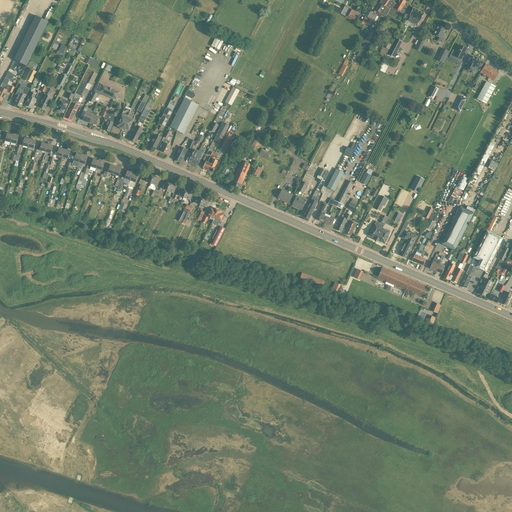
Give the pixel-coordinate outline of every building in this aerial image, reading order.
[(379,9),(379,10),(381,5),(384,0),(380,0),(379,3),(373,13),(370,11),(367,18),(370,20),(369,22),(372,24),(375,18),(379,9)] [(383,22),(387,15),(394,3),(390,1),(390,0),(384,0),(381,5),(379,10),(379,9),(375,18),(383,22)] [(399,0),(397,5),(394,3),(387,15),(395,20),(400,11),(400,13),(402,14),(403,14),(407,8),(406,6),(405,6),(404,6),(406,2),(402,0),(399,0)] [(424,13),(413,8),(409,15),(414,17),(412,22),(417,25),(419,20),(420,21),(424,13)] [(345,17),(353,21),(355,17),(351,15),(353,11),(349,9),(345,17)] [(26,67),(48,22),(36,16),(25,38),(13,60),(26,67)] [(446,29),(438,25),(433,35),(437,37),(436,40),(439,42),(441,39),(442,39),(444,34),(443,34),(446,29)] [(426,39),(420,36),(414,48),(420,51),(426,39)] [(365,39),(359,51),(366,54),(372,43),(365,39)] [(394,57),(402,41),(397,39),(388,55),(394,57)] [(391,45),(385,42),(382,47),(385,48),(381,55),(383,55),(385,56),(386,54),(387,53),(389,50),(391,45)] [(67,47),(62,44),(59,51),(58,50),(56,54),(61,57),(63,53),(64,53),(67,47)] [(223,61),(230,47),(224,44),(218,58),(223,61)] [(449,57),(455,60),(457,57),(461,59),(463,56),(464,56),(465,53),(466,49),(466,48),(466,47),(462,45),(462,46),(460,45),(457,52),(453,50),(449,57)] [(227,63),(233,50),(230,49),(224,62),(227,63)] [(449,51),(443,49),(437,60),(443,63),(449,51)] [(483,62),(471,56),(467,63),(469,64),(466,70),(471,72),(474,67),(479,69),(483,62)] [(97,61),(92,58),(89,66),(94,68),(97,61)] [(344,61),(337,74),(342,76),(347,66),(345,65),(346,62),(344,61)] [(486,76),(492,68),(486,65),(481,72),(483,74),(482,76),(484,77),(485,75),(486,76)] [(36,71),(27,67),(21,79),(30,83),(36,71)] [(498,72),(492,68),(486,76),(489,78),(487,80),(490,82),(492,79),(493,80),(498,72)] [(83,80),(88,83),(92,85),(97,74),(88,70),(83,80)] [(14,75),(8,72),(5,78),(11,81),(14,75)] [(48,85),(51,78),(52,77),(46,74),(42,82),(48,85)] [(62,87),(67,77),(62,74),(57,85),(62,87)] [(88,83),(83,80),(72,101),(73,102),(65,117),(72,120),(79,105),(77,104),(88,83)] [(495,86),(486,82),(477,99),(486,104),(495,86)] [(8,86),(3,83),(0,87),(0,88),(1,89),(0,90),(0,100),(1,101),(7,90),(12,93),(14,87),(12,86),(11,88),(8,87),(8,86)] [(498,101),(506,86),(503,84),(502,85),(499,83),(495,91),(496,92),(493,97),(497,99),(496,100),(498,101)] [(119,92),(102,85),(99,91),(116,99),(119,92)] [(18,97),(14,104),(21,107),(27,95),(30,88),(25,86),(22,91),(18,89),(16,94),(17,95),(16,95),(17,96),(18,97)] [(427,96),(433,99),(438,89),(432,86),(427,96)] [(509,88),(506,86),(498,101),(500,103),(501,101),(505,103),(507,97),(508,98),(509,96),(511,90),(510,89),(509,88)] [(231,105),(239,90),(233,87),(225,102),(231,105)] [(190,100),(194,92),(188,88),(184,97),(190,100)] [(52,91),(47,89),(39,107),(46,110),(51,98),(49,97),(52,91)] [(36,93),(32,91),(29,96),(25,105),(32,108),(36,100),(34,99),(36,93)] [(98,94),(93,91),(88,101),(93,103),(98,94)] [(69,101),(61,98),(58,105),(56,109),(63,113),(69,101)] [(146,119),(155,101),(150,98),(141,116),(138,121),(143,123),(146,119)] [(170,126),(168,130),(171,131),(172,132),(174,129),(184,134),(199,105),(185,98),(170,127),(170,126)] [(146,104),(142,102),(137,110),(141,112),(146,104)] [(454,109),(459,112),(463,105),(457,102),(454,109)] [(175,106),(169,103),(159,123),(165,126),(172,112),(175,106)] [(109,108),(105,107),(101,116),(105,118),(109,108)] [(83,120),(90,122),(94,111),(88,109),(86,112),(83,120)] [(120,128),(123,129),(130,110),(130,112),(126,110),(125,111),(123,111),(119,122),(118,126),(120,127),(120,128)] [(130,110),(123,129),(126,130),(126,129),(129,130),(130,127),(135,115),(133,115),(134,114),(130,112),(131,110),(130,110)] [(94,111),(90,122),(97,125),(99,117),(96,116),(97,113),(94,111)] [(110,113),(108,112),(105,118),(109,120),(105,130),(110,132),(116,116),(110,114),(110,113)] [(267,125),(260,121),(257,126),(265,130),(267,125)] [(229,126),(223,122),(214,140),(218,142),(221,142),(229,126)] [(218,125),(213,123),(209,130),(214,133),(218,125)] [(236,125),(232,123),(225,137),(221,145),(226,147),(230,139),(228,139),(236,125)] [(143,129),(137,126),(130,139),(131,140),(132,141),(133,142),(134,141),(136,142),(143,129)] [(259,133),(254,131),(252,134),(246,147),(256,152),(262,139),(263,135),(259,133)] [(156,148),(161,137),(156,134),(150,145),(152,146),(152,147),(155,148),(156,148)] [(167,154),(173,143),(167,140),(161,150),(167,154)] [(353,142),(352,145),(350,149),(347,147),(343,154),(351,157),(357,144),(353,142)] [(481,157),(485,159),(494,144),(490,142),(481,157)] [(49,162),(51,163),(53,157),(54,152),(51,151),(53,146),(47,144),(45,152),(51,154),(50,156),(51,157),(49,162)] [(178,162),(179,161),(181,162),(187,150),(181,147),(174,159),(176,160),(176,161),(178,162)] [(189,161),(193,164),(199,152),(195,150),(192,155),(189,161)] [(270,154),(261,150),(259,154),(268,159),(270,154)] [(203,154),(199,152),(193,164),(198,166),(201,159),(203,154)] [(78,166),(82,155),(76,153),(72,166),(78,168),(78,166)] [(78,166),(82,167),(83,164),(85,164),(87,157),(82,155),(78,166)] [(96,168),(99,161),(93,159),(91,166),(96,168)] [(203,168),(208,170),(212,160),(209,159),(208,162),(206,162),(203,168)] [(99,161),(96,168),(102,170),(104,163),(99,161)] [(240,189),(250,165),(242,161),(235,177),(234,177),(232,181),(233,181),(231,185),(240,189)] [(251,174),(252,174),(259,177),(264,166),(257,163),(251,174)] [(113,174),(116,167),(110,165),(108,172),(113,174)] [(116,167),(113,174),(119,176),(121,169),(116,167)] [(83,178),(85,178),(88,169),(85,168),(83,173),(81,172),(78,181),(82,182),(83,178)] [(322,178),(326,171),(321,168),(317,175),(322,178)] [(344,173),(337,170),(327,187),(335,191),(344,173)] [(130,180),(133,173),(127,171),(124,178),(130,180)] [(138,175),(133,173),(130,180),(135,182),(138,175)] [(366,185),(371,176),(366,173),(361,182),(366,185)] [(144,180),(150,183),(153,176),(148,174),(146,177),(145,177),(144,180)] [(158,179),(153,176),(150,183),(156,186),(158,182),(157,182),(158,179)] [(469,179),(462,176),(456,187),(451,196),(448,201),(451,202),(453,197),(457,199),(462,190),(463,191),(469,179)] [(117,187),(120,181),(117,189),(121,191),(123,185),(123,184),(123,182),(124,180),(118,177),(117,180),(115,186),(117,187)] [(417,177),(410,189),(418,193),(424,180),(417,177)] [(160,188),(167,190),(170,184),(164,181),(163,184),(162,184),(160,188)] [(308,184),(303,181),(298,190),(303,193),(308,184)] [(354,183),(349,181),(335,208),(341,210),(354,183)] [(175,186),(170,184),(167,190),(173,193),(175,190),(174,189),(175,186)] [(177,195),(183,197),(186,191),(181,188),(180,191),(178,191),(177,195)] [(503,203),(507,194),(509,195),(511,190),(507,188),(500,202),(503,203)] [(293,196),(282,190),(279,197),(284,200),(284,201),(289,204),(293,196)] [(192,193),(186,191),(183,197),(190,200),(191,196),(192,193)] [(193,202),(200,205),(203,198),(197,195),(196,198),(195,198),(193,202)] [(302,198),(297,196),(293,205),(302,210),(305,203),(306,203),(308,200),(303,197),(302,198)] [(387,199),(381,196),(375,208),(380,211),(382,205),(384,206),(387,199)] [(208,200),(203,198),(200,205),(206,207),(208,203),(207,203),(208,200)] [(317,203),(312,200),(304,216),(309,219),(317,203)] [(121,203),(118,210),(124,213),(128,205),(121,203)] [(188,209),(188,210),(184,219),(186,220),(192,207),(187,204),(185,208),(184,208),(183,211),(187,212),(188,209)] [(474,213),(461,206),(443,244),(455,250),(474,213)] [(429,207),(424,217),(428,219),(433,209),(429,207)] [(213,218),(214,219),(215,216),(218,210),(214,208),(214,209),(212,208),(208,216),(209,217),(209,218),(213,220),(213,218)] [(110,210),(104,223),(110,225),(116,212),(110,210)] [(186,213),(182,210),(177,220),(181,222),(186,213)] [(222,212),(218,210),(215,216),(214,219),(212,222),(216,223),(217,220),(220,221),(224,214),(221,213),(222,212)] [(325,222),(328,215),(326,214),(327,211),(323,210),(322,212),(319,220),(325,222)] [(328,215),(325,222),(331,225),(334,218),(334,217),(335,215),(331,213),(330,216),(328,215)] [(351,215),(347,213),(345,218),(342,217),(336,229),(341,232),(347,219),(349,220),(351,215)] [(494,216),(487,230),(490,232),(497,217),(494,216)] [(429,219),(425,227),(431,230),(432,228),(433,229),(437,223),(429,219)] [(356,224),(351,221),(345,233),(350,236),(356,224)] [(410,233),(405,231),(409,222),(406,221),(402,230),(405,232),(402,237),(402,238),(405,239),(406,241),(399,254),(406,258),(411,248),(416,238),(415,233),(412,232),(410,233)] [(375,224),(372,229),(372,228),(368,236),(373,238),(373,239),(376,240),(382,228),(385,223),(382,222),(381,224),(376,222),(375,224)] [(218,243),(225,229),(220,226),(213,240),(218,243)] [(382,228),(376,240),(379,242),(379,241),(385,244),(388,237),(388,236),(390,232),(382,228)] [(487,230),(473,258),(479,261),(476,267),(486,272),(503,238),(487,230)] [(510,249),(505,247),(501,256),(500,259),(496,267),(500,269),(510,249)] [(466,250),(464,249),(462,253),(460,252),(457,259),(460,261),(464,254),(466,250)] [(468,255),(464,254),(460,263),(463,265),(468,255)] [(420,257),(415,255),(414,255),(412,261),(418,263),(420,257)] [(421,257),(420,257),(418,263),(423,265),(427,257),(424,256),(423,258),(421,257)] [(436,267),(439,260),(434,258),(430,268),(436,271),(437,267),(436,267)] [(441,261),(439,260),(436,267),(437,267),(436,271),(442,273),(444,267),(439,265),(441,261)] [(455,266),(451,263),(444,278),(448,280),(454,267),(455,266)] [(470,265),(460,285),(466,288),(471,277),(472,277),(474,273),(476,268),(477,268),(475,267),(475,266),(475,265),(473,264),(472,264),(471,265),(470,265)] [(504,265),(500,274),(504,276),(508,267),(504,265)] [(405,290),(410,280),(408,279),(408,278),(382,267),(378,278),(405,290)] [(463,270),(458,268),(452,280),(457,283),(463,270)] [(357,269),(353,277),(359,280),(363,271),(357,269)] [(324,282),(302,273),(300,278),(323,287),(324,282)] [(482,295),(490,280),(484,278),(477,292),(482,295)] [(428,287),(410,280),(405,290),(423,298),(428,287)] [(494,283),(490,280),(482,295),(486,297),(494,283)] [(340,285),(336,283),(332,290),(337,292),(340,285)] [(511,294),(506,292),(501,303),(507,306),(511,294)] [(496,295),(491,293),(488,299),(497,302),(499,298),(495,296),(496,295)] [(441,305),(435,303),(431,311),(437,314),(441,305)]
